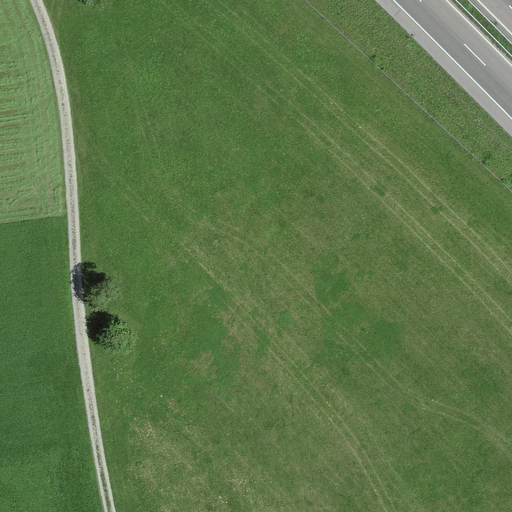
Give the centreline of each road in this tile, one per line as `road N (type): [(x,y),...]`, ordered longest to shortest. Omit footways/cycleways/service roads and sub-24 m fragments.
road 1 (track): [(117,511),(86,328),(72,129),(29,0)]
road 2 (motorway): [(419,0),(511,92)]
